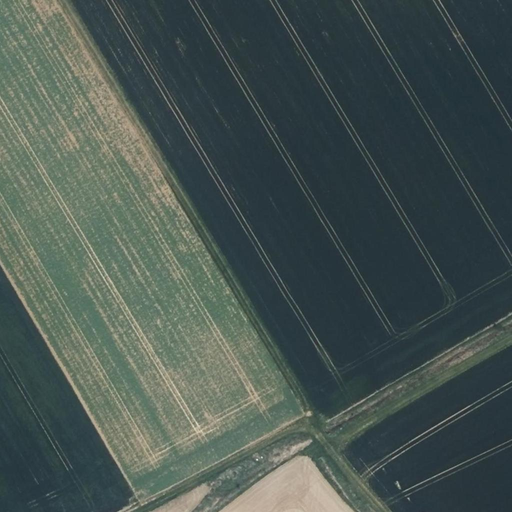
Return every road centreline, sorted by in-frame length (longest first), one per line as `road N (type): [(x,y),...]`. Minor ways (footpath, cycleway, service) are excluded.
road 1 (track): [(65,0),(308,420),(383,511)]
road 2 (track): [(511,337),(328,445)]
road 3 (track): [(133,511),(308,420)]
